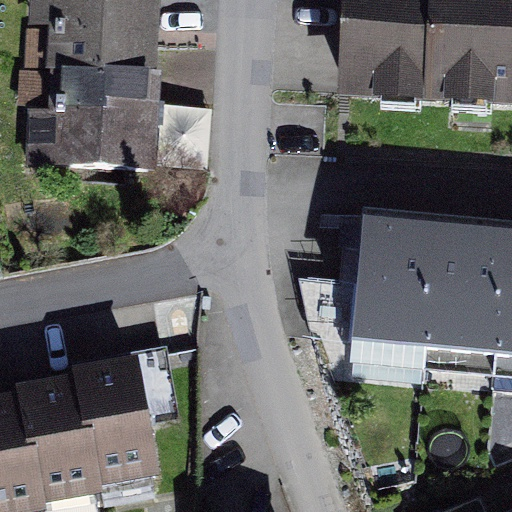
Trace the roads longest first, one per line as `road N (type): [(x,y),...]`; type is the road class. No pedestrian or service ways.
road 1 (residential): [(250,0),(244,262)]
road 2 (residential): [(244,262),(321,511)]
road 3 (residential): [(244,262),(0,308)]
